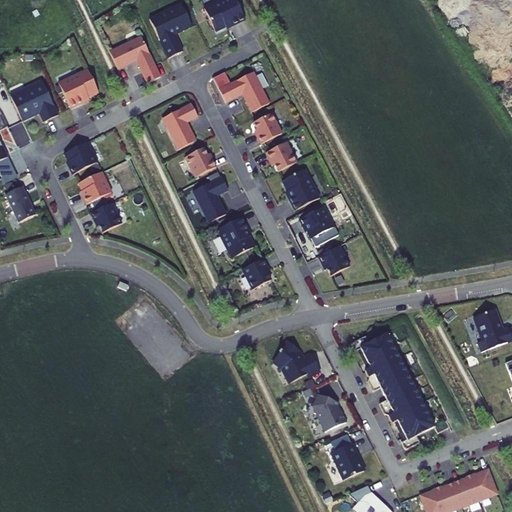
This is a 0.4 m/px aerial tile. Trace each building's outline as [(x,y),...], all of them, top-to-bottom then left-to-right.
[(203,14),(214,38),(224,33),(231,29),(232,31),(244,26),(232,1),(203,14)] [(148,25),(167,64),(182,57),(174,40),(190,32),(180,9),(148,25)] [(109,58),(117,75),(136,66),(141,77),(154,71),(140,42),(109,58)] [(265,88),(270,85),(263,73),(258,76),(265,88)] [(87,75),(58,89),(70,114),(81,109),(80,107),(87,103),(98,98),(87,75)] [(218,81),(230,105),(241,99),(251,118),(268,109),(252,78),(235,86),(229,75),(218,81)] [(12,105),(22,127),(39,119),(44,128),(58,121),(42,86),(25,95),(27,98),(12,105)] [(10,102),(12,105),(27,98),(25,95),(10,102)] [(162,124),(178,155),(195,146),(186,128),(197,122),(190,109),(162,124)] [(256,142),(260,149),(281,139),(271,119),(252,128),(256,135),(259,141),(256,142)] [(0,146),(0,178),(1,180),(13,174),(0,146)] [(277,177),(296,168),(285,147),(264,158),(268,165),(271,164),(273,170),(277,177)] [(69,174),(73,181),(97,168),(87,148),(64,160),(68,167),(71,173),(69,174)] [(184,163),(194,183),(215,172),(212,165),(209,166),(206,160),(203,153),(184,163)] [(1,180),(5,189),(17,184),(13,174),(1,180)] [(288,204),(294,216),(319,203),(304,174),(281,186),(286,196),(290,203),(288,204)] [(83,203),(86,210),(111,198),(101,178),(78,189),(82,197),(85,202),(83,203)] [(221,182),(192,197),(208,228),(225,219),(216,201),(227,195),(221,182)] [(5,201),(19,228),(36,220),(22,192),(5,201)] [(99,231),(103,238),(122,229),(112,209),(90,219),(94,226),(96,225),(99,231)] [(323,212),(298,224),(302,231),(304,230),(306,236),(314,252),(337,240),(323,212)] [(241,222),(216,235),(231,264),(254,252),(249,242),(245,235),(247,234),(241,222)] [(338,251),(317,262),(321,269),(324,268),(327,274),(330,281),(349,271),(338,251)] [(266,271),(262,264),(241,275),(252,295),(270,285),(267,278),(264,272),(266,271)] [(476,347),(480,356),(511,344),(506,332),(501,334),(493,314),(472,322),(481,345),(476,347)] [(401,446),(405,454),(419,447),(416,440),(434,431),(386,338),(368,347),(365,341),(350,348),(354,356),(360,353),(369,372),(364,375),(368,382),(367,386),(372,396),(380,392),(386,404),(378,408),(384,419),(387,420),(391,427),(396,425),(406,444),(401,446)] [(319,374),(311,359),(302,364),(298,358),(296,356),(297,355),(293,352),(294,351),(287,346),(273,364),(282,371),(290,386),(308,377),(308,379),(319,374)] [(312,410),(324,436),(346,426),(340,414),(338,415),(336,411),(337,407),(316,399),(312,410)] [(330,457),(343,484),(363,475),(356,459),(358,459),(352,447),(330,457)] [(431,493),(418,498),(423,511),(456,511),(496,497),(487,472),(474,477),(474,476),(465,479),(465,480),(440,490),(440,489),(435,490),(431,492),(431,493)] [(385,511),(385,510),(369,496),(363,499),(356,507),(361,511),(385,511)]
